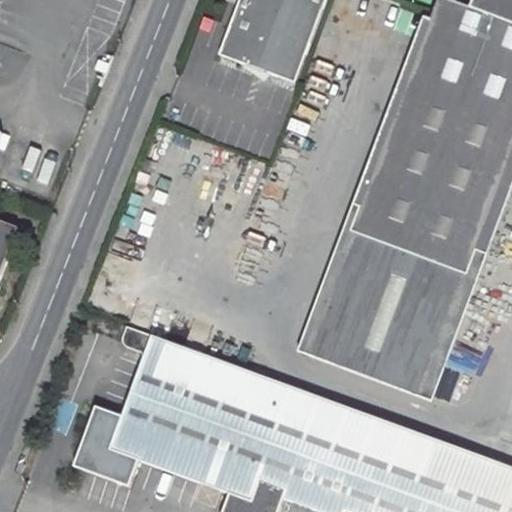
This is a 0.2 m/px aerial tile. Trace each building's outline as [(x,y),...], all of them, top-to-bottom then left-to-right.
[(237,0),(215,59),(292,88),(323,0),(237,0)] [(438,1),(352,238),(307,362),(424,404),(511,159),(511,0),(472,0),(469,12),(438,1)] [(0,293),(26,226),(0,215),(0,293)] [(284,511),(288,503),(313,511),(511,511),(511,468),(128,331),(124,342),(128,352),(148,359),(127,421),(100,412),(81,462),(91,465),(87,475),(134,492),(143,466),(233,498),(228,511),(284,511)] [(77,472),(87,475),(91,465),(81,462),(77,472)]
